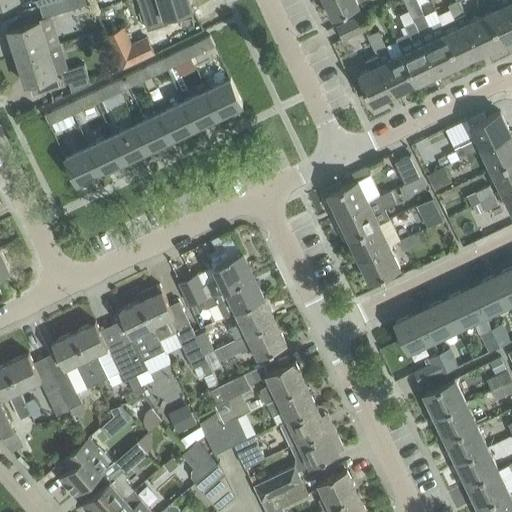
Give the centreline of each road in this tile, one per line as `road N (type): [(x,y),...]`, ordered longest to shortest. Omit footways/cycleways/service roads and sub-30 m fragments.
road 1 (residential): [(57,294),(259,196)]
road 2 (residential): [(323,328),(511,241)]
road 3 (residential): [(410,511),(323,328)]
road 4 (residential): [(339,157),(507,74)]
road 5 (residential): [(339,157),(265,0)]
road 6 (residential): [(323,328),(259,196)]
road 7 (residential): [(57,294),(0,172)]
